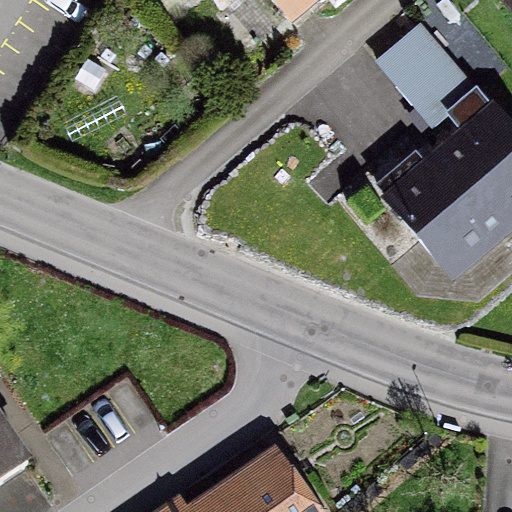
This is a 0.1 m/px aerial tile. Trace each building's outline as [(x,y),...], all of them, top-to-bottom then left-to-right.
[(271,0),(288,19),(310,0),(328,0),(335,8),(344,0),(271,0)] [(511,0),(503,0),(511,10),(511,0)] [(414,156),(378,186),(404,218),(401,220),(447,275),(511,219),(511,137),(421,29),(379,65),(414,107),(429,95),(468,141),(429,173),(414,156)] [(0,485),(28,466),(0,425),(0,485)] [(295,511),(257,454),(168,511),(295,511)]
